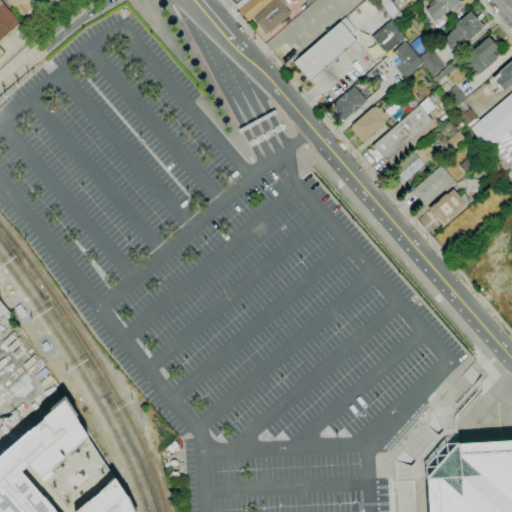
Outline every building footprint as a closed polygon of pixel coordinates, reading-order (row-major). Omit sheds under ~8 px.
[(0,40),(0,0),(20,23),(0,40)] [(42,0),(23,17),(7,0),(42,0)] [(273,0),(249,21),(235,5),(240,0),(273,0)] [(266,34),(258,25),(259,24),(257,24),(255,21),(255,20),(254,18),(273,0),(281,0),(287,6),(285,7),(290,13),(268,33),(268,32),(266,34)] [(390,18),(376,0),(390,0),(399,12),(390,18)] [(461,0),(436,22),(425,10),(430,6),(428,5),(434,0),(461,0)] [(452,49),(443,39),(450,33),(456,27),(454,25),(470,11),(476,19),(477,18),(483,26),(481,29),(468,41),(467,39),(460,45),(459,43),(452,49)] [(400,12),(404,19),(395,25),(391,17),(400,12)] [(310,81),(294,62),(340,22),(357,41),(310,81)] [(386,53),(372,36),(387,24),(400,41),(386,53)] [(478,75),(475,71),(471,75),(461,63),(466,59),(464,57),(487,37),(494,44),(496,42),(504,51),(495,59),(496,60),(478,75)] [(392,51),(405,41),(423,62),(404,78),(395,67),(401,61),(392,51)] [(432,75),(419,57),(432,48),(445,67),(432,75)] [(511,82),(502,91),(491,79),(498,73),(511,61),(511,82)] [(343,120),(336,112),(337,110),(332,105),(338,100),(338,99),(345,93),(354,86),(366,101),(360,106),(361,106),(353,113),(352,113),(343,120)] [(456,107),(444,94),(453,86),(465,99),(456,107)] [(511,165),(505,171),(470,128),(511,92),(511,165)] [(385,161),(372,145),(428,97),(436,106),(427,114),(432,120),(385,161)] [(470,127),(458,111),(466,104),(478,120),(470,127)] [(361,142),(350,129),(352,126),(351,125),(372,107),(373,108),(375,106),(378,109),(380,107),(382,109),(381,110),(383,113),(384,112),(389,117),(384,122),(385,123),(364,141),(363,140),(361,142)] [(450,153),(443,144),(459,131),(466,140),(450,153)] [(401,185),(389,172),(429,135),(434,141),(429,145),(436,153),(401,185)] [(465,173),(459,166),(469,157),(474,164),(465,173)] [(423,206),(411,192),(440,166),(452,179),(423,206)] [(480,192),(466,191),(467,179),(480,180),(480,192)] [(443,224),(437,217),(435,218),(427,209),(445,194),(446,195),(453,189),(460,198),(464,194),(471,201),(466,205),(465,203),(458,209),(460,210),(443,224)] [(0,300),(11,313),(0,322),(0,300)] [(6,346),(2,342),(14,331),(17,335),(6,346)] [(11,351),(7,348),(19,337),(22,341),(11,351)] [(16,358),(13,354),(18,348),(22,353),(16,358)] [(26,369),(23,365),(34,355),(38,358),(26,369)] [(0,511),(0,454),(63,399),(89,439),(114,476),(129,498),(134,511),(0,511)] [(511,511),(428,511),(426,479),(397,481),(396,460),(411,466),(416,461),(404,451),(427,425),(438,435),(443,430),(436,416),(454,415),(457,444),(511,440),(511,511)] [(171,453),(168,450),(166,451),(165,450),(166,449),(166,448),(174,440),(179,446),(171,453)]
